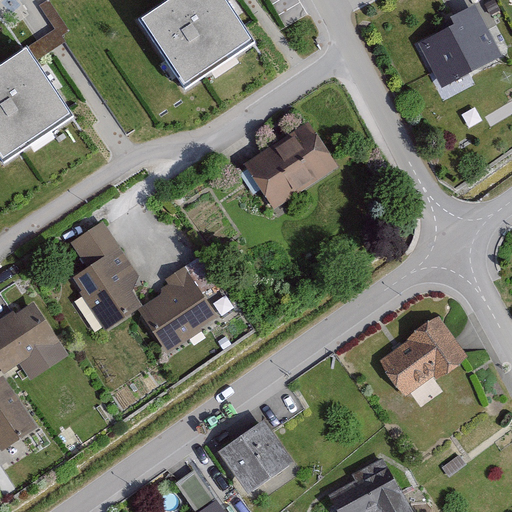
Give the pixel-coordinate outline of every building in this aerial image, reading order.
[(170,0),(141,20),(186,87),(254,42),(226,0),(170,0)] [(500,61),(473,10),(444,25),(449,33),(418,49),(440,92),(500,61)] [(0,66),(0,154),(5,161),(71,116),(26,49),(0,66)] [(271,215),(337,170),(307,127),(241,172),(271,215)] [(139,281),(102,227),(69,249),(86,274),(68,286),(102,337),(142,311),(127,289),(139,281)] [(199,260),(164,283),(168,290),(160,295),(163,300),(139,316),(167,358),(218,324),(200,297),(217,286),(199,260)] [(0,379),(1,382),(17,371),(28,387),(67,362),(32,309),(14,321),(11,316),(0,322),(0,379)] [(467,366),(437,323),(378,364),(405,402),(436,380),(439,385),(467,366)] [(0,385),(0,452),(3,457),(35,437),(2,385),(0,385)] [(294,469),(263,426),(217,458),(248,501),(294,469)] [(442,473),(448,481),(463,469),(458,461),(442,473)] [(406,511),(382,465),(351,482),(355,490),(330,504),(334,511),(406,511)] [(204,468),(183,477),(195,507),(216,498),(204,468)] [(223,511),(216,501),(199,511),(223,511)]
